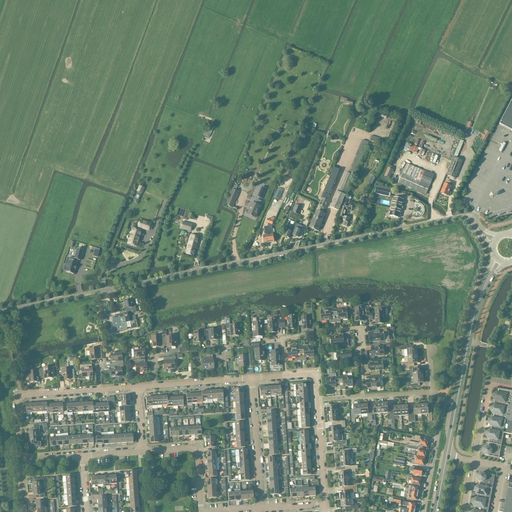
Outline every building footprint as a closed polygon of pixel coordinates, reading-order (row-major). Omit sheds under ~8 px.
[(511,101),(500,125),(511,131),(511,101)] [(212,131),(208,129),(207,128),(203,135),(205,135),(209,137),(212,131)] [(362,140),(348,174),(345,173),(331,208),(338,211),(353,176),(355,177),(369,143),(362,140)] [(401,148),(416,153),(418,147),(403,142),(401,148)] [(454,157),(446,175),(455,179),(463,160),(454,157)] [(434,175),(406,164),(398,183),(426,195),(434,175)] [(341,170),(335,168),(334,168),(321,198),(323,199),(320,206),(325,208),(326,206),(328,201),(341,170)] [(393,170),(388,168),(385,176),(390,178),(393,170)] [(451,193),(449,192),(451,186),(449,186),(451,182),(447,181),(445,184),(441,193),(449,197),(451,193)] [(262,199),(267,188),(262,186),(258,197),(262,199)] [(389,197),(391,189),(377,186),(376,194),(389,197)] [(232,208),(239,192),(232,189),(226,205),(232,208)] [(138,203),(141,193),(137,192),(133,201),(138,203)] [(341,225),(348,227),(350,218),(344,216),(346,209),(351,211),(353,206),(349,205),(349,204),(350,199),(345,198),(344,203),(343,206),(340,216),(343,217),(341,225)] [(389,216),(399,218),(403,200),(393,198),(389,216)] [(247,214),(255,218),(260,206),(259,206),(261,202),(256,200),(255,204),(252,203),(249,210),(248,210),(247,210),(246,211),(246,212),(247,213),(247,214)] [(301,207),(295,205),(292,212),(295,213),(298,215),(301,207)] [(316,212),(310,227),(318,231),(324,216),(316,212)] [(148,231),(150,224),(140,221),(137,230),(132,229),(130,235),(129,235),(128,236),(127,237),(127,238),(128,239),(129,240),(127,244),(136,247),(142,229),(148,231)] [(190,232),(192,224),(182,221),(180,229),(190,232)] [(295,228),(293,235),(293,236),(296,237),(298,238),(301,231),(301,230),(302,227),(300,226),(299,230),(295,228)] [(287,238),(289,239),(292,232),(286,230),(284,236),(284,237),(286,238),(287,238)] [(194,257),(199,237),(191,235),(187,248),(187,249),(185,254),(194,257)] [(76,266),(77,262),(77,260),(80,261),(83,250),(77,248),(74,259),(70,257),(69,260),(69,261),(66,260),(63,270),(66,271),(65,272),(74,274),(75,270),(76,266)] [(118,331),(126,330),(125,323),(130,322),(131,329),(137,328),(136,320),(132,321),(131,313),(136,312),(135,306),(132,307),(130,300),(124,301),(126,313),(112,316),(114,331),(118,330),(118,331)] [(381,308),(381,310),(376,311),(376,324),(384,323),(384,315),(387,315),(388,314),(387,308),(386,306),(382,307),(381,308)] [(367,317),(370,316),(369,313),(370,313),(369,309),(366,309),(363,309),(363,308),(355,308),(356,321),(364,321),(364,316),(367,316),(367,317)] [(334,310),(335,323),(341,322),(340,319),(348,319),(348,309),(334,310)] [(329,323),(335,323),(334,310),(322,311),(322,320),(329,320),(329,323)] [(281,320),(282,328),(285,328),(285,327),(288,327),(288,329),(296,329),(295,316),(287,316),(287,321),(284,321),(284,320),(281,320)] [(310,317),(301,317),(302,329),(308,329),(311,329),(310,327),(310,317)] [(275,319),(267,320),(268,333),(276,332),(275,319)] [(261,322),(253,323),(253,332),(255,332),(255,337),(256,339),(258,339),(262,338),(262,336),(261,322)] [(239,335),(238,325),(230,325),(230,324),(226,324),(227,336),(239,335)] [(206,340),(205,329),(202,330),(202,331),(193,332),(194,343),(203,342),(203,340),(206,340)] [(209,329),(205,329),(206,340),(209,340),(218,340),(217,329),(209,330),(209,329)] [(386,329),(383,329),(384,332),(383,332),(370,333),(370,340),(375,340),(375,341),(384,341),(384,340),(388,340),(389,339),(389,337),(389,335),(388,333),(388,332),(387,332),(386,329)] [(163,346),(163,335),(159,335),(159,336),(151,337),(151,347),(160,347),(160,346),(163,346)] [(166,335),(163,335),(163,346),(167,346),(167,347),(176,347),(175,336),(166,337),(166,335)] [(343,336),(331,337),(332,345),(344,344),(343,336)] [(408,356),(417,356),(417,349),(411,349),(411,346),(400,347),(400,350),(404,350),(405,357),(408,356)] [(89,349),(90,360),(102,359),(101,347),(97,347),(97,349),(89,349)] [(300,348),(301,361),(306,360),(306,357),(313,357),(313,347),(300,348)] [(372,348),(372,351),(365,352),(366,359),(374,359),(374,356),(384,355),(384,347),(380,347),(374,348),(372,348)] [(133,361),(144,360),(144,357),(144,348),(133,349),(134,358),(133,358),(133,361)] [(237,359),(235,359),(235,365),(238,365),(239,365),(239,367),(251,366),(250,354),(250,348),(246,348),(247,355),(247,356),(238,357),(238,359),(237,359)] [(263,348),(255,349),(255,361),(264,361),(263,348)] [(295,361),(301,361),(300,348),(287,349),(287,359),(295,358),(295,361)] [(280,365),(279,351),(272,351),(272,356),(271,356),(271,365),(280,365)] [(337,353),(334,354),(334,361),(352,360),(351,353),(346,353),(346,352),(337,353)] [(112,365),(123,364),(123,361),(121,361),(121,353),(110,353),(111,362),(112,365)] [(171,357),(163,358),(164,370),(174,369),(173,361),(175,360),(175,357),(174,355),(171,356),(171,357)] [(401,367),(405,367),(412,366),(412,363),(418,363),(417,356),(408,356),(408,363),(401,364),(401,367)] [(204,357),(201,358),(201,361),(202,361),(203,369),(214,369),(213,357),(210,357),(204,357)] [(144,363),(144,360),(133,361),(134,364),(135,364),(136,373),(146,372),(146,363),(144,363)] [(372,375),(380,375),(380,370),(383,370),(383,362),(370,363),(370,371),(372,371),(372,375)] [(123,368),(123,364),(112,365),(112,369),(111,369),(111,377),(122,376),(121,368),(123,368)] [(92,377),(91,365),(79,366),(79,369),(81,369),(82,378),(92,377)] [(413,376),(423,376),(423,368),(416,369),(416,366),(412,366),(405,367),(405,370),(410,370),(410,376),(413,376)] [(40,369),(40,378),(44,377),(44,378),(52,377),(52,367),(43,368),(43,369),(40,369)] [(37,378),(40,378),(40,369),(36,370),(37,371),(28,372),(28,371),(28,370),(25,370),(26,379),(29,379),(29,382),(38,381),(37,378)] [(70,369),(61,369),(62,380),(74,379),(73,370),(70,370),(70,369)] [(381,387),(380,375),(372,375),(372,380),(367,380),(367,388),(381,387)] [(339,377),(340,390),(346,390),(345,387),(353,387),(352,376),(339,377)] [(424,383),(423,376),(413,376),(413,383),(406,384),(407,387),(417,386),(417,383),(424,383)] [(334,391),(340,390),(339,377),(326,378),(327,388),(334,388),(334,391)] [(275,386),(276,396),(278,395),(278,397),(281,397),(283,396),(283,393),(281,393),(280,386),(275,386)] [(511,390),(499,388),(498,393),(497,392),(494,394),(493,398),(495,401),(497,401),(496,405),(494,405),(491,407),(491,411),(493,414),(494,414),(493,418),(506,420),(511,421),(511,390)] [(388,424),(392,424),(391,420),(392,420),(391,413),(391,409),(388,409),(388,403),(381,404),(381,414),(388,413),(389,420),(387,421),(388,424)] [(57,404),(58,413),(63,413),(63,415),(65,415),(65,411),(63,411),(62,404),(57,404)] [(328,415),(338,415),(337,408),(344,408),(344,404),(333,405),(333,408),(327,408),(328,415)] [(369,421),(372,421),(371,410),(368,410),(368,404),(361,405),(361,415),(368,414),(369,421)] [(371,410),(372,421),(375,421),(375,414),(381,414),(381,404),(374,404),(374,410),(371,410)] [(421,405),(422,415),(428,414),(429,421),(432,421),(431,410),(428,410),(428,404),(421,405)] [(361,415),(361,405),(354,405),(354,411),(351,412),(352,423),(355,422),(355,418),(356,418),(358,416),(358,415),(361,415)] [(415,415),(422,415),(421,405),(414,405),(414,411),(411,411),(412,422),(415,422),(415,415)] [(391,420),(392,424),(395,423),(395,419),(398,419),(398,416),(402,416),(401,406),(394,407),(394,412),(391,413),(392,420),(391,420)] [(409,423),(412,422),(411,411),(408,411),(408,406),(401,406),(402,416),(408,416),(409,423)] [(338,421),(338,415),(328,415),(328,422),(334,422),(334,425),(345,424),(345,421),(338,421)] [(492,418),(489,420),(488,423),(490,426),(492,427),(491,431),(504,433),(506,420),(493,418),(492,418)] [(346,427),(345,424),(334,425),(335,428),(329,428),(329,435),(339,435),(339,428),(346,427)] [(28,438),(37,438),(37,434),(40,434),(39,428),(33,429),(29,429),(29,432),(28,432),(28,435),(28,438)] [(489,439),(489,443),(502,445),(504,433),(491,431),(489,430),(487,432),(486,436),(488,439),(489,439)] [(206,443),(214,442),(214,437),(215,437),(215,435),(212,435),(212,437),(205,437),(206,443)] [(342,435),(339,435),(329,435),(330,442),(336,442),(336,445),(347,444),(347,441),(343,441),(342,435)] [(37,441),(37,438),(28,438),(28,442),(29,442),(29,445),(31,445),(32,448),(41,447),(40,441),(37,441)] [(408,441),(407,446),(408,446),(414,447),(414,446),(422,448),(423,446),(427,447),(428,441),(420,439),(420,444),(408,441)] [(502,445),(489,443),(488,447),(486,447),(483,449),(483,452),(485,455),(499,458),(502,445)] [(407,446),(407,448),(416,450),(416,451),(415,455),(425,457),(427,451),(421,450),(421,448),(422,448),(414,446),(414,447),(408,446),(407,446)] [(340,453),(340,460),(350,459),(353,459),(352,453),(357,452),(357,449),(346,449),(346,453),(344,453),(340,453)] [(424,465),(425,459),(416,457),(416,461),(411,460),(410,463),(424,465)] [(350,459),(340,460),(341,467),(347,467),(347,470),(344,470),(358,469),(358,466),(351,466),(350,459)] [(422,476),(423,469),(411,467),(410,471),(414,472),(413,475),(422,476)] [(358,469),(344,470),(345,473),(339,473),(339,480),(349,480),(349,473),(356,472),(355,469),(358,469)] [(480,482),(480,486),(492,488),(495,476),(480,473),(477,475),(477,479),(479,482),(480,482)] [(420,486),(421,480),(409,477),(408,480),(412,481),(411,484),(420,486)] [(32,489),(40,488),(40,485),(43,485),(43,479),(34,480),(34,483),(32,483),(32,486),(31,486),(32,489)] [(349,480),(339,480),(340,487),(346,487),(346,490),(357,489),(357,486),(350,486),(349,480)] [(411,493),(419,494),(420,488),(406,485),(405,491),(411,492),(411,493)] [(478,494),(477,498),(490,501),(492,488),(480,486),(478,485),(475,487),(474,491),(476,494),(478,494)] [(41,492),(40,488),(32,489),(32,492),(33,492),(33,495),(35,495),(35,498),(44,498),(44,492),(41,492)] [(357,492),(357,489),(346,490),(346,493),(340,493),(341,500),(351,500),(350,493),(357,492)] [(411,492),(405,491),(405,494),(404,497),(417,500),(419,494),(411,493),(411,492)] [(476,507),(475,511),(481,511),(487,511),(490,501),(477,498),(476,498),(473,500),(472,503),(474,507),(476,507)] [(351,506),(351,500),(341,500),(341,507),(347,507),(347,510),(358,509),(358,506),(351,506)] [(408,509),(416,510),(417,504),(403,502),(403,505),(408,506),(408,509)]
